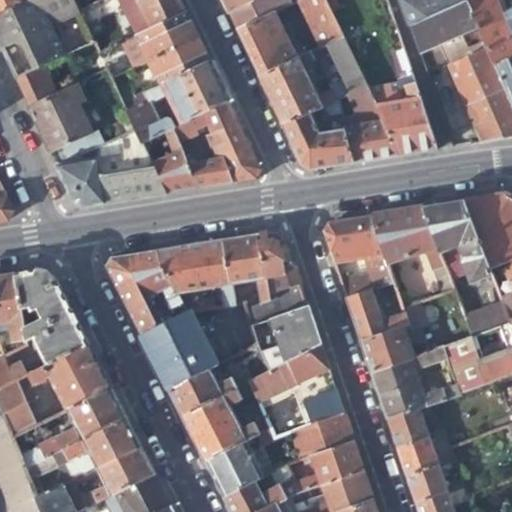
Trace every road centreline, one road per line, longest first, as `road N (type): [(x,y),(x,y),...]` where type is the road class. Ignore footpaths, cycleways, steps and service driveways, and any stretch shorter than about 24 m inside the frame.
road 1 (residential): [(392,511),(292,202)]
road 2 (residential): [(198,511),(58,234)]
road 3 (secondary): [(58,234),(292,202)]
road 4 (residential): [(197,0),(292,202)]
road 5 (secondary): [(292,202),(511,167)]
road 6 (residential): [(58,234),(0,112)]
